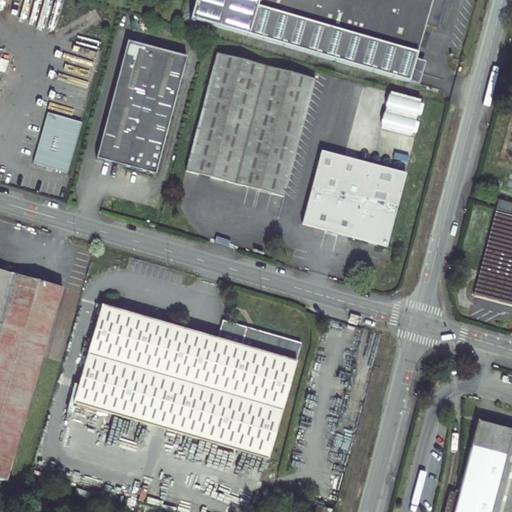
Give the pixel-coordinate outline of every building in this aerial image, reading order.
[(196,0),(191,19),(409,83),(417,54),(425,25),(438,28),(446,0),(196,0)] [(186,58),(127,42),(96,160),(156,175),(186,58)] [(315,80),(216,54),(185,172),(284,198),(315,80)] [(0,58),(0,72),(5,74),(9,62),(0,59),(0,58)] [(414,135),(422,98),(388,91),(380,128),(414,135)] [(47,116),(33,164),(68,174),(82,126),(47,116)] [(302,225),(387,247),(406,175),(321,152),(302,225)] [(511,207),(511,204),(498,200),(495,210),(510,214),(511,207)] [(511,306),(511,217),(496,213),(474,296),(511,306)] [(0,480),(6,482),(54,318),(6,304),(14,275),(0,271),(0,480)] [(62,289),(14,275),(6,304),(54,318),(62,289)] [(301,344),(246,328),(241,346),(101,306),(73,404),(267,460),(301,344)] [(511,425),(477,417),(476,421),(511,430),(511,425)] [(511,511),(511,430),(476,421),(457,496),(452,511),(511,511)] [(452,511),(457,496),(447,494),(442,511),(452,511)]
